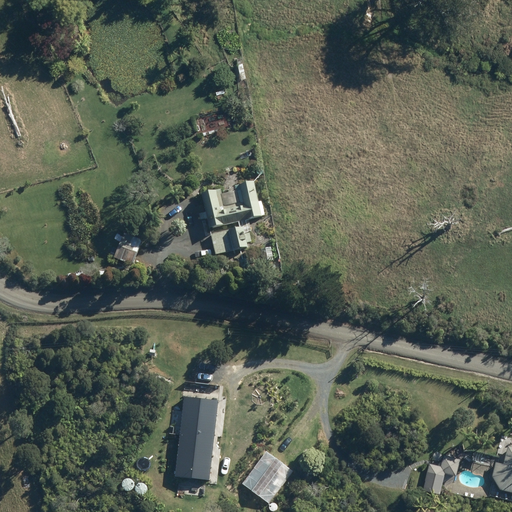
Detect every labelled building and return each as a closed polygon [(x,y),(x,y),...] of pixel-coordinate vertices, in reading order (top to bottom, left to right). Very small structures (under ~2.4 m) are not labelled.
[(244,63),(236,64),(239,82),(247,80),(244,63)] [(224,209),(220,190),(202,194),(206,213),(201,215),(203,221),(208,220),(210,231),(224,228),(224,226),(249,220),(250,222),(265,218),(257,181),(241,185),(246,204),(224,209)] [(243,228),(212,235),(217,257),(248,250),(243,228)] [(133,265),(144,237),(126,230),(115,258),(133,265)] [(489,417),(468,414),(466,425),(487,428),(489,417)] [(500,490),(511,492),(511,444),(508,444),(504,464),(496,462),(492,478),(500,490)] [(293,471),(267,452),(243,484),(270,504),(293,471)] [(426,483),(444,485),(445,475),(458,476),(460,456),(443,454),(442,466),(428,464),(426,483)]
